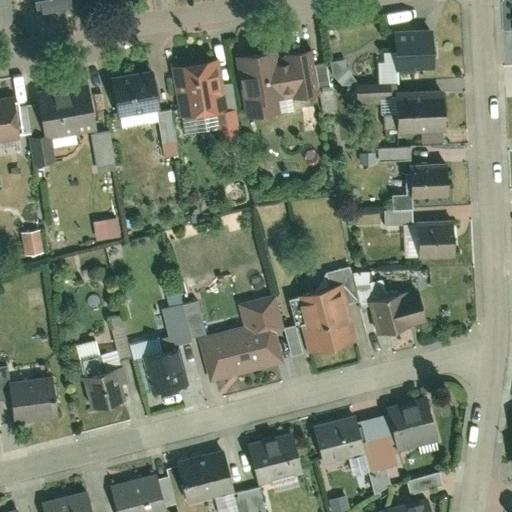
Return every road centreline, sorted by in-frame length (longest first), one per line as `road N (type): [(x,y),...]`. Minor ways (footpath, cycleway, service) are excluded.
road 1 (residential): [(0,475),(496,345)]
road 2 (residential): [(496,345),(480,0)]
road 3 (residential): [(0,59),(327,0)]
road 4 (residential): [(473,500),(496,345)]
